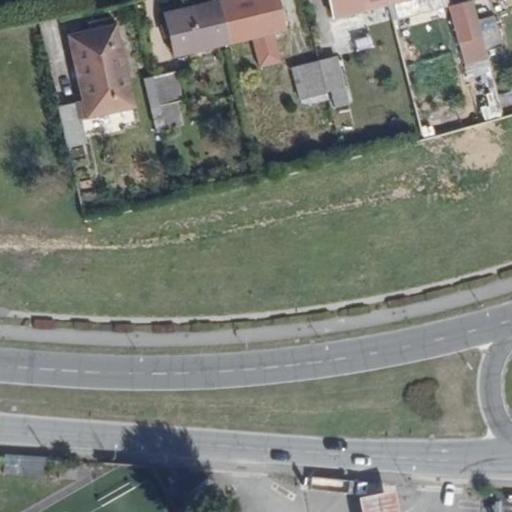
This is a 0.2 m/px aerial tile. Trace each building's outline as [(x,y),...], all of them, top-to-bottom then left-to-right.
[(228,42),(218,0),(214,0),(164,12),(173,55),(228,42)] [(218,0),(228,42),(251,36),(259,66),(280,61),(273,31),(283,29),(275,0),(218,0)] [(387,2),(386,0),(329,0),(334,16),(387,2)] [(500,45),(492,15),(476,19),(484,49),(500,45)] [(361,19),(334,23),(338,53),(365,49),(361,19)] [(484,51),(484,49),(476,19),(460,24),(468,55),(484,51)] [(124,71),(114,24),(68,35),(82,100),(56,105),(66,147),(70,146),(80,144),(86,142),(81,120),(118,111),(109,74),(124,71)] [(347,103),(336,56),(317,60),(318,62),(325,92),(330,91),(334,107),(347,103)] [(304,65),(317,121),(332,118),(325,92),(318,62),(304,65)] [(180,100),(174,71),(152,76),(159,105),(180,100)] [(493,85),(479,86),(482,115),(496,113),(493,85)] [(89,187),(80,144),(70,146),(80,189),(89,187)] [(47,458),(4,454),(2,474),(46,477),(47,458)] [(76,466),(58,464),(57,478),(75,480),(76,466)] [(396,511),(392,492),(356,500),(358,511),(396,511)]
